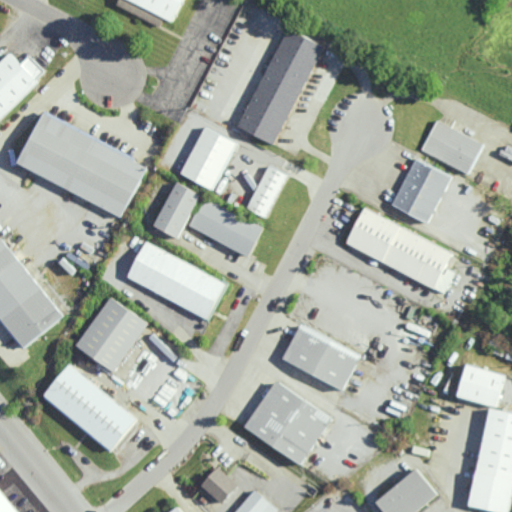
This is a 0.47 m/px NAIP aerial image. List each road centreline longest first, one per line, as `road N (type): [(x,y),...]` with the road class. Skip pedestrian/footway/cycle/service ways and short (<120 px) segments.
road 1 (residential): [(113,511),(222,399),(363,123)]
road 2 (residential): [(18,0),(69,30),(118,76)]
